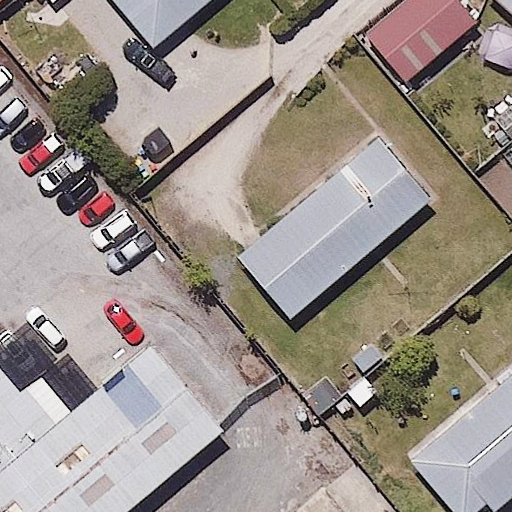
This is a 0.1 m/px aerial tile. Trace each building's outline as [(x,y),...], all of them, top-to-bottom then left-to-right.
[(108,0),(152,51),(211,0),(108,0)] [(481,19),(464,0),(403,0),(362,36),(406,86),(481,19)] [(511,0),(487,0),(511,19),(511,0)] [(103,66),(47,5),(8,41),(64,102),(103,66)] [(434,187),(383,129),(243,252),(294,310),(434,187)] [(0,511),(128,511),(219,436),(146,350),(64,419),(0,342),(0,511)] [(498,510),(511,497),(511,363),(407,455),(456,511),(470,511),(487,497),(498,510)]
